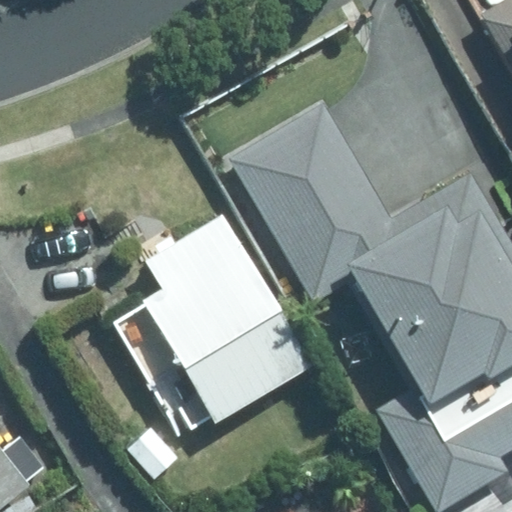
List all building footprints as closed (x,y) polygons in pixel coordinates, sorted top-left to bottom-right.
[(511,0),(488,0),(471,10),(511,81),(511,0)] [(221,155),(426,509),(499,467),(492,454),(511,442),(511,253),(464,170),(383,216),(316,101),(221,155)] [(204,420),(305,362),(216,211),(135,258),(151,287),(132,298),(204,420)] [(172,456),(144,425),(120,447),(148,477),(172,456)] [(0,497),(19,482),(0,456),(0,497)]
